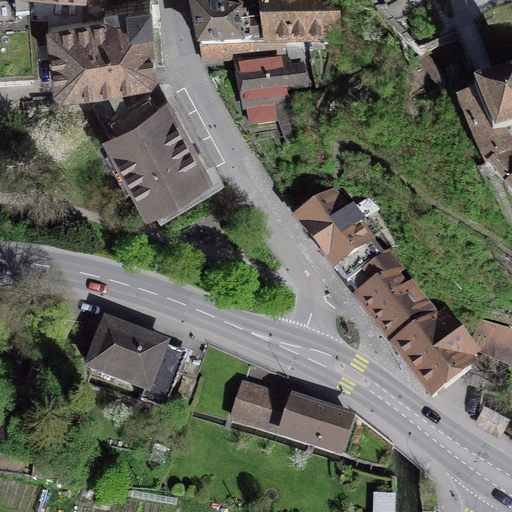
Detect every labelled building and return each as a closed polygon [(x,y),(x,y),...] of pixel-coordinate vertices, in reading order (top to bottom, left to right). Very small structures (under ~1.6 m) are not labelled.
[(0,0),(0,11),(30,10),(30,0),(0,0)] [(47,12),(48,18),(83,14),(83,0),(30,0),(30,10),(47,12)] [(151,74),(157,67),(151,22),(153,22),(150,0),(141,0),(107,4),(105,5),(106,12),(83,14),(48,18),(55,79),(62,84),(151,74)] [(107,0),(83,0),(83,14),(106,12),(105,5),(107,4),(107,0)] [(247,0),(251,27),(252,44),(306,40),(308,39),(324,36),(341,31),(325,0),(247,0)] [(239,13),(192,6),(200,48),(201,48),(252,44),(251,27),(246,28),(245,15),(239,15),(239,13)] [(0,11),(0,87),(34,84),(29,21),(30,10),(0,11)] [(252,44),(201,48),(203,60),(223,58),(239,56),(241,68),(281,61),(279,50),(288,48),(290,59),(310,55),(308,39),(306,40),(252,44)] [(240,68),(251,126),(291,119),(286,90),(307,86),(304,66),(282,70),(281,61),(241,68),(240,68)] [(464,105),(492,173),(511,162),(511,153),(506,138),(511,136),(511,89),(506,91),(503,81),(492,84),(481,88),(485,97),(464,105)] [(93,97),(110,129),(162,101),(154,85),(104,91),(93,97)] [(24,114),(96,106),(90,95),(23,102),(24,114)] [(149,201),(150,201),(206,169),(167,98),(162,101),(110,129),(109,129),(149,201)] [(150,201),(161,220),(224,183),(214,165),(206,169),(150,201)] [(334,197),(299,223),(335,269),(335,268),(368,243),(357,228),(362,224),(352,211),(347,215),(334,197)] [(368,243),(335,268),(348,286),(350,284),(382,258),(380,255),(379,256),(368,243)] [(382,258),(350,284),(360,297),(359,298),(396,346),(433,318),(435,316),(411,283),(404,288),(395,277),(402,271),(389,253),(382,258)] [(394,347),(433,398),(472,369),(467,362),(477,355),(471,347),(452,322),(441,329),(433,318),(396,346),(394,347)] [(479,350),(508,364),(511,354),(511,337),(482,324),(471,347),(477,355),(479,350)] [(96,376),(175,403),(191,363),(110,335),(96,376)] [(281,437),(292,402),(243,386),(231,421),(281,437)] [(292,402),(281,437),(340,456),(351,421),(292,402)] [(480,422),(504,433),(508,424),(485,413),(480,422)] [(393,511),(395,494),(377,493),(376,511),(393,511)]
